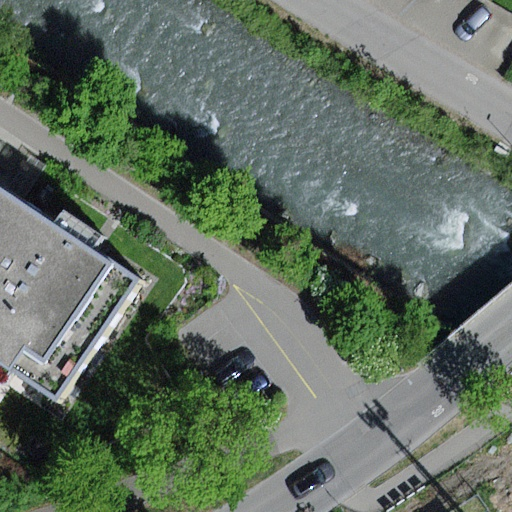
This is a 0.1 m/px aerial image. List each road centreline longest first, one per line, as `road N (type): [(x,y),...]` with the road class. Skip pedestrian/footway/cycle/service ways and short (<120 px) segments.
road 1 (residential): [(271,511),(511,329)]
road 2 (residential): [(320,0),(511,115)]
